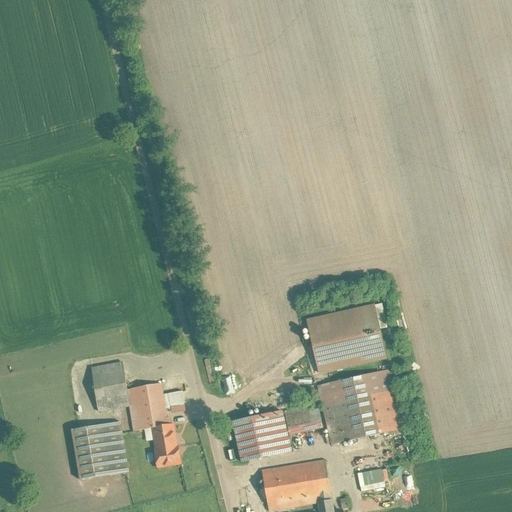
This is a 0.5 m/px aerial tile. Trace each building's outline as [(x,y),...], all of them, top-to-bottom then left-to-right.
[(376,305),(309,320),(322,376),(389,360),(376,305)] [(163,348),(163,339),(137,340),(138,348),(163,348)] [(100,412),(132,407),(136,433),(152,429),(159,469),(184,465),(177,425),(171,426),(168,410),(187,407),(184,392),(165,395),(164,384),(130,390),(126,363),(94,368),(100,412)] [(391,370),(320,387),(334,445),(405,429),(391,370)] [(263,390),(269,415),(234,422),(243,464),(293,453),(290,437),(325,429),(321,408),(311,410),(310,406),(278,413),(273,388),(263,390)] [(253,399),(256,407),(265,404),(263,396),(253,399)] [(123,422),(76,430),(85,481),(131,473),(123,422)] [(336,511),(328,461),(265,471),(271,511),(274,511),(320,505),(321,511),(336,511)] [(383,469),(359,475),(364,493),(388,487),(383,469)]
